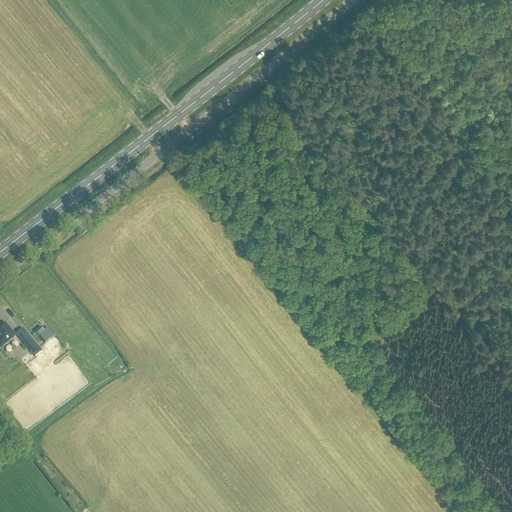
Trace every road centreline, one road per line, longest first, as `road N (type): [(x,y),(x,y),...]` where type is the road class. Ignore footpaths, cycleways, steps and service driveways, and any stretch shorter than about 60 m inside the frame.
road 1 (unclassified): [(0,276),(351,0)]
road 2 (primary): [(0,252),(321,0)]
road 3 (track): [(511,377),(280,86)]
road 4 (track): [(0,411),(81,511)]
